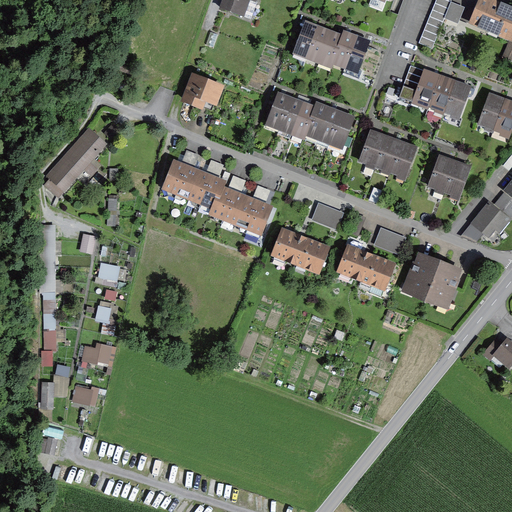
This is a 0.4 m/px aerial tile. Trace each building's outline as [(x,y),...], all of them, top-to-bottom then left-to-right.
[(223,0),(221,7),(252,18),(258,0),(223,0)] [(449,9),(452,2),(446,0),(435,0),(435,3),(449,9)] [(511,8),(490,0),(480,0),(473,20),(511,35),(511,8)] [(446,16),(449,9),(435,3),(432,10),(446,16)] [(444,22),(446,16),(432,10),(429,17),(444,22)] [(441,29),(444,22),(429,17),(427,23),(441,29)] [(342,36),(305,21),(292,54),(328,68),(330,63),(356,74),(363,57),(370,39),(345,30),(342,36)] [(438,36),(441,29),(427,23),(424,30),(438,36)] [(435,43),(438,36),(424,30),(421,37),(435,43)] [(433,49),(435,43),(421,37),(418,44),(433,49)] [(421,70),(410,66),(402,87),(413,92),(421,70)] [(473,87),(426,68),(413,103),(459,121),(473,87)] [(227,85),(194,73),(184,101),(217,112),(227,85)] [(317,106),(281,92),(268,124),(307,139),(307,137),(344,151),(358,115),(320,100),(317,106)] [(511,122),(511,100),(491,92),(478,126),(506,137),(511,122)] [(418,146),(372,128),(358,163),(405,181),(418,146)] [(107,144),(87,129),(42,185),(62,201),(107,144)] [(461,199),(473,167),(440,154),(428,186),(461,199)] [(230,181),(177,160),(165,190),(213,209),(210,217),(264,239),(277,206),(228,187),(230,181)] [(511,181),(494,204),(490,201),(471,225),(491,241),(509,219),(511,215),(511,181)] [(346,214),(319,205),(313,223),(339,232),(346,214)] [(42,223),(43,349),(57,349),(57,340),(65,340),(65,329),(57,329),(57,291),(64,291),(64,277),(57,277),(56,251),(58,251),(58,223),(42,223)] [(406,239),(380,228),(373,244),(399,255),(406,239)] [(333,247),(285,229),(274,256),(323,274),(333,247)] [(95,253),(97,235),(83,233),(81,251),(95,253)] [(400,263),(351,246),(341,274),(390,291),(400,263)] [(466,269),(419,252),(405,292),(452,309),(466,269)] [(100,282),(118,285),(122,266),(104,262),(100,282)] [(106,298),(116,300),(118,290),(107,289),(106,298)] [(97,321),(110,322),(112,307),(98,305),(97,321)] [(511,341),(508,338),(502,346),(496,341),(484,356),(491,361),(495,356),(511,369),(511,341)] [(96,346),(85,344),(82,360),(114,365),(117,345),(97,342),(96,346)] [(43,349),(42,364),(54,365),(55,350),(43,349)] [(57,373),(70,374),(71,366),(58,364),(57,373)] [(42,408),(55,408),(55,395),(69,396),(70,375),(55,374),(55,381),(43,381),(42,408)] [(97,407),(101,390),(77,384),(73,401),(97,407)] [(61,437),(64,428),(49,423),(46,432),(61,437)] [(49,435),(45,451),(58,454),(62,439),(49,435)]
